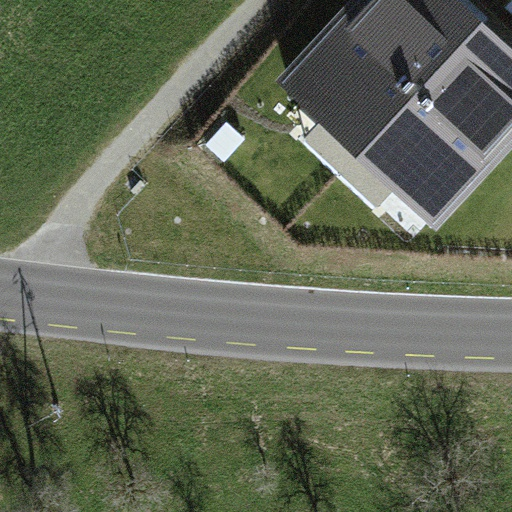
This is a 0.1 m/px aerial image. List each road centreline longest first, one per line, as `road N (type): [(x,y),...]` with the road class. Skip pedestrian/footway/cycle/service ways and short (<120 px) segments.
road 1 (tertiary): [(0,288),(384,330),(511,334)]
road 2 (track): [(43,294),(88,183),(258,0)]
